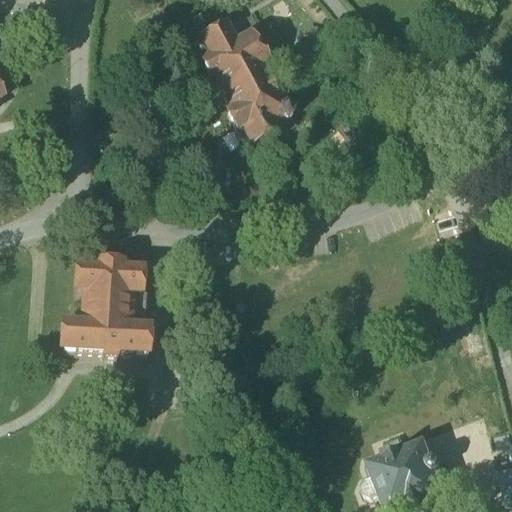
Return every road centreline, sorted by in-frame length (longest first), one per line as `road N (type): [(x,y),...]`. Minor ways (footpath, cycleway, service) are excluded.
road 1 (unclassified): [(460,162),(371,212),(313,227),(165,230),(76,212)]
road 2 (unclassified): [(76,212),(86,0)]
road 3 (unclassified): [(460,162),(327,0)]
